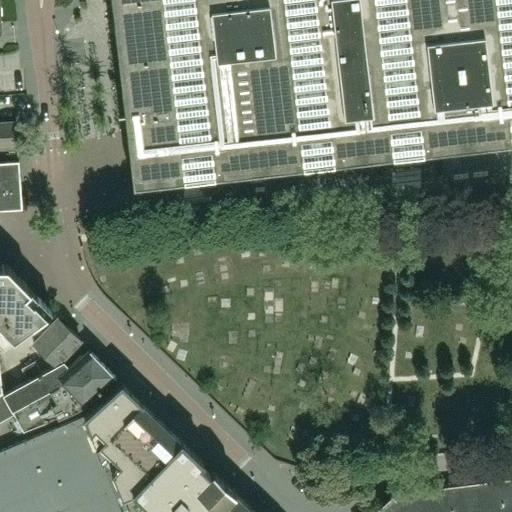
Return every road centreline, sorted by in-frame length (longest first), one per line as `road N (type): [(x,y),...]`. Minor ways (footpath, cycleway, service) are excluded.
road 1 (unclassified): [(56,231),(66,275),(83,302),(292,511)]
road 2 (unclassified): [(56,231),(42,0)]
road 3 (residential): [(299,511),(346,481),(511,462)]
